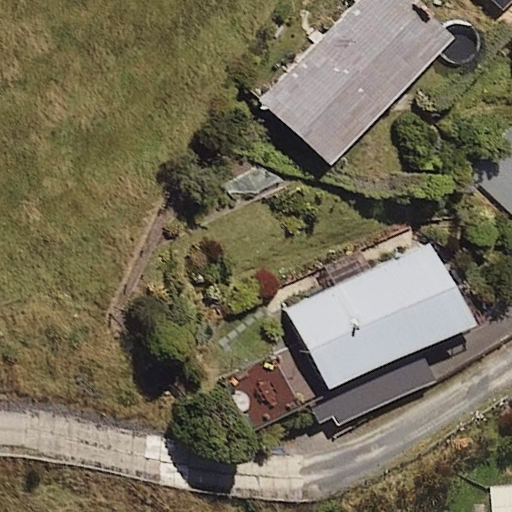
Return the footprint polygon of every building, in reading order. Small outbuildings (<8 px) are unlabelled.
[(411,11),(422,0),(339,0),(341,2),(250,98),(313,158),(432,31),(411,11)] [(511,135),(474,176),(511,212),(511,135)] [(454,317),(417,238),(276,304),(313,383),(408,339),(454,317)] [(416,350),(286,410),(297,434),(327,420),(330,427),(430,380),(416,350)] [(511,511),(511,491),(487,493),(488,511),(511,511)]
